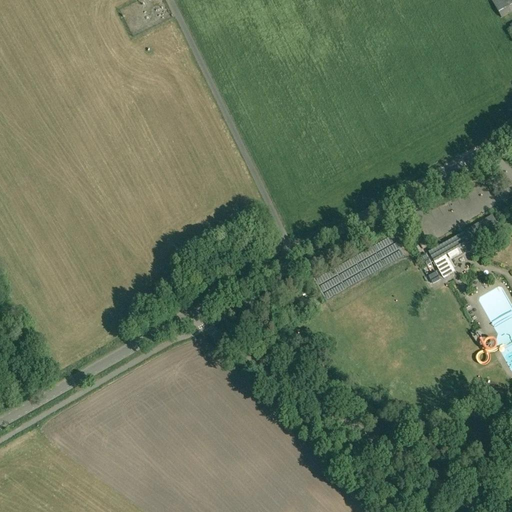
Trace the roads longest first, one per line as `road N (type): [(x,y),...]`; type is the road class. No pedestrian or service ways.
road 1 (tertiary): [(193,313),(511,135)]
road 2 (unclassified): [(478,511),(193,313)]
road 3 (tertiary): [(0,424),(193,313)]
